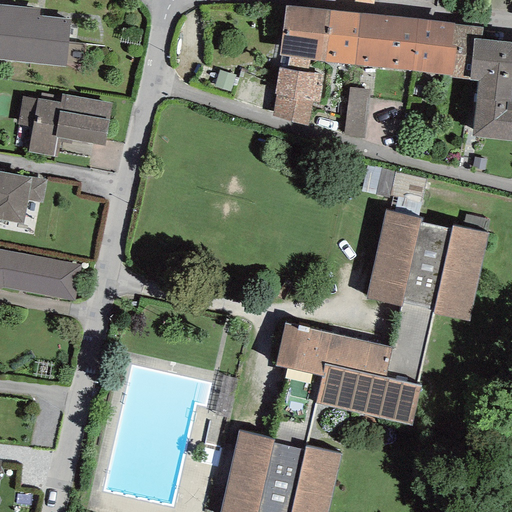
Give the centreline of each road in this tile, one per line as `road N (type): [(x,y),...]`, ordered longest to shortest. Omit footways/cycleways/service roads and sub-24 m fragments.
road 1 (residential): [(52,511),(168,0)]
road 2 (residential): [(511,27),(271,0)]
